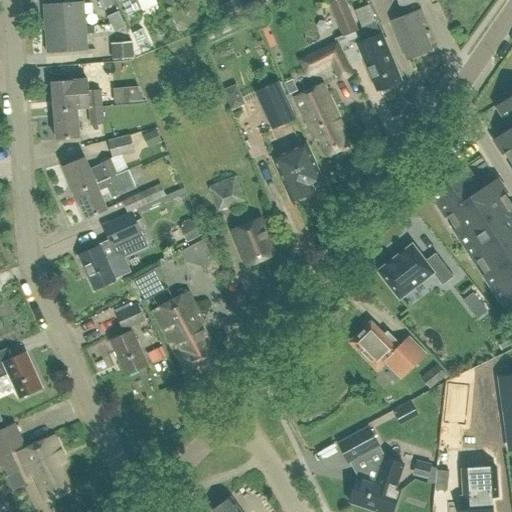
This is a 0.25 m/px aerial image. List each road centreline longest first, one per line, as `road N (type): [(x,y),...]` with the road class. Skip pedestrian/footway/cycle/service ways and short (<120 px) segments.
road 1 (residential): [(137,502),(30,268),(11,0)]
road 2 (residential): [(232,417),(511,15)]
road 3 (residential): [(137,502),(232,417)]
